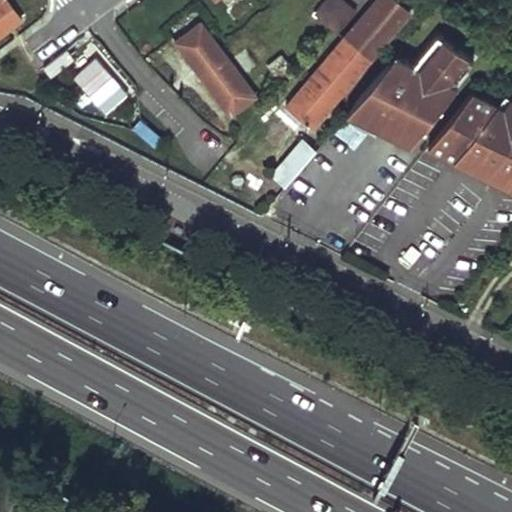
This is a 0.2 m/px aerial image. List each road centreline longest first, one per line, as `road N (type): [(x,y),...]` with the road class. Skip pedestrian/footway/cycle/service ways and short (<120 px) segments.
road 1 (residential): [(0,122),(511,374)]
road 2 (motorway): [(473,511),(0,259)]
road 3 (motorway): [(0,323),(349,511)]
road 4 (unknown): [(400,318),(485,210),(490,194),(478,170),(452,161),(425,178),(343,289)]
